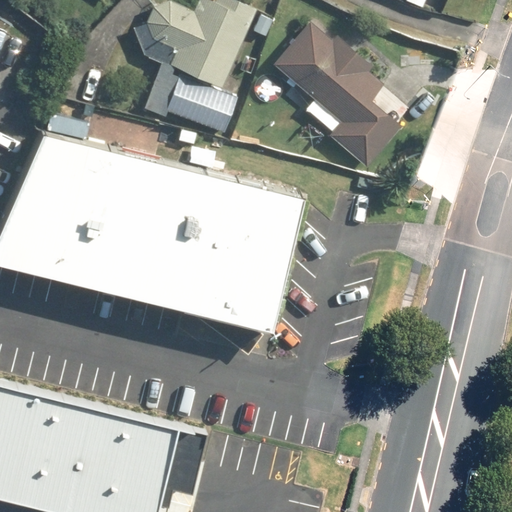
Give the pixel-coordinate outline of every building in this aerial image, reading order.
[(153,36),(154,37),(174,46),(167,62),(218,84),(251,6),(236,0),(211,0),(212,0),(210,0),(194,0),(191,7),(176,0),(157,0),(155,1),(154,2),(153,3),(151,5),(150,6),(149,7),(148,9),(148,10),(147,12),(146,13),(146,15),(146,16),(146,18),(145,20),(146,21),(146,23),(146,25),(146,26),(147,28),(148,29),(148,31),(149,32),(150,34),(151,35),(153,36)] [(364,168),(375,155),(400,128),(366,99),(380,84),(365,71),(371,64),(335,31),(329,38),(309,21),(272,62),(339,122),(327,135),(364,168)] [(89,41),(69,74),(84,83),(104,51),(89,41)] [(173,71),(160,105),(220,128),(233,94),(173,71)] [(298,187),(42,124),(0,218),(0,256),(265,323),(298,187)] [(0,379),(0,491),(82,511),(151,511),(175,422),(0,379)]
